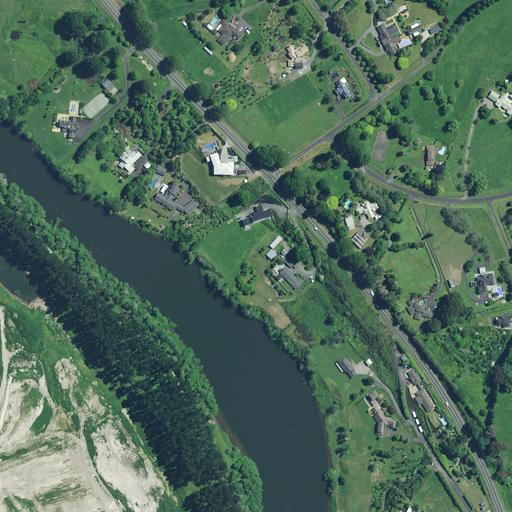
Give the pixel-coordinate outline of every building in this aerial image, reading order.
[(238,40),(243,35),(224,19),(220,24),(222,26),(218,31),(222,34),(217,40),(223,45),(232,35),(238,40)] [(419,26),(417,23),(410,27),(412,29),(407,31),(409,35),(413,33),(414,36),(419,34),(420,34),(423,33),(421,29),(423,28),(421,24),(419,26)] [(389,34),(398,30),(395,24),(386,28),(384,24),(377,27),(381,35),(379,36),(381,40),(380,40),(383,46),(384,45),(386,49),(388,48),(391,55),(396,52),(393,46),(394,44),(401,41),(398,36),(391,39),(389,34)] [(292,69),(292,66),(294,66),(294,59),(295,58),(296,60),(297,59),(296,56),(297,55),(298,58),(303,55),(303,54),(309,51),(306,46),(300,49),(300,50),(295,53),(296,54),(295,55),(293,51),(295,50),(292,44),(286,47),(289,53),(288,54),(290,58),(291,57),(291,58),(291,60),(288,60),(288,66),(289,66),(289,69),(292,69)] [(349,85),(344,77),(336,83),(339,88),(334,91),(338,96),(342,93),(346,99),(351,96),(346,88),(349,85)] [(115,87),(108,78),(102,84),(109,92),(115,87)] [(495,101),(496,102),(495,104),(499,108),(500,106),(507,111),(506,112),(510,115),(511,112),(511,104),(505,99),(506,98),(502,95),(499,99),(498,99),(497,98),(499,95),(492,90),(487,97),(494,102),(495,101)] [(79,123),(76,123),(76,121),(76,117),(70,116),(70,120),(60,119),(59,126),(62,127),(62,131),(69,132),(69,137),(75,138),(75,131),(76,128),(79,129),(79,123)] [(434,146),(426,146),(426,150),(426,160),(426,165),(434,165),(434,146)] [(132,153),(129,150),(126,154),(124,152),(119,158),(122,161),(118,165),(122,169),(124,167),(130,173),(135,169),(131,166),(142,155),(138,152),(136,154),(133,151),(132,153)] [(219,164),(216,154),(209,156),(212,167),(212,175),(232,176),(232,171),(232,170),(233,170),(233,163),(226,163),(226,164),(219,164)] [(167,169),(158,166),(156,172),(164,176),(167,169)] [(173,201),(180,189),(171,184),(164,196),(159,192),(154,199),(160,203),(161,202),(163,203),(162,204),(164,206),(165,204),(167,206),(166,207),(172,211),(174,209),(175,210),(176,208),(184,213),(185,211),(187,215),(198,207),(193,200),(183,207),(173,201)] [(363,202),(364,203),(362,204),(363,207),(355,210),(358,215),(364,212),(365,214),(367,214),(369,219),(374,217),(372,211),(376,210),(376,209),(379,208),(376,201),(373,202),(373,203),(369,204),(368,201),(367,201),(363,202)] [(272,218),(269,210),(257,214),(254,215),(250,216),(250,217),(242,220),(244,226),(251,223),(251,224),(269,218),(269,219),(272,218)] [(355,229),(351,217),(345,219),(348,228),(349,227),(350,230),(355,229)] [(283,239),(279,236),(270,246),(273,249),(283,239)] [(289,251),(285,247),(280,252),(284,256),(289,251)] [(277,255),(271,249),(266,255),(272,260),(277,255)] [(296,263),(290,257),(285,262),(291,268),(296,263)] [(297,277),(286,267),(280,274),(287,280),(296,289),(304,281),(298,276),(297,277)] [(495,284),(493,273),(480,275),(481,276),(477,277),(478,282),(479,282),(480,285),(478,286),(479,295),(488,293),(486,285),(495,284)] [(413,300),(408,302),(410,306),(406,307),(411,316),(414,313),(415,313),(414,318),(420,320),(421,316),(430,318),(430,317),(433,318),(434,313),(435,313),(435,312),(434,312),(435,310),(436,311),(436,309),(430,308),(430,311),(428,311),(429,306),(427,306),(426,310),(424,309),(425,305),(422,304),(422,303),(422,302),(422,301),(421,301),(420,300),(419,300),(418,301),(418,302),(417,302),(417,303),(415,302),(414,304),(413,300)] [(511,317),(511,313),(499,316),(495,317),(497,324),(502,323),(503,328),(510,326),(508,318),(511,317)] [(355,370),(345,356),(337,362),(346,373),(347,372),(352,379),(357,375),(354,371),(355,370)] [(423,384),(414,369),(407,373),(410,377),(409,377),(415,386),(417,384),(420,390),(415,393),(417,396),(414,398),(419,405),(422,404),(428,413),(435,409),(420,385),(423,384)] [(373,401),(373,400),(377,405),(380,403),(376,398),(378,397),(374,392),(369,395),(373,401)] [(379,410),(376,407),(372,410),(376,415),(374,417),(378,423),(378,425),(377,425),(376,429),(377,429),(376,435),(383,436),(384,426),(387,424),(391,424),(391,427),(395,428),(396,421),(393,420),(393,419),(386,418),(380,410),(379,410)]
